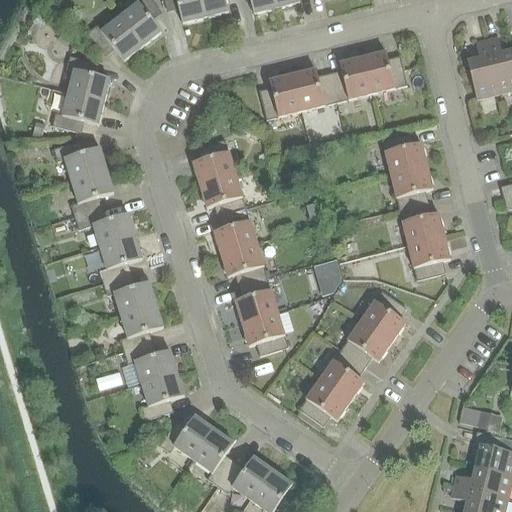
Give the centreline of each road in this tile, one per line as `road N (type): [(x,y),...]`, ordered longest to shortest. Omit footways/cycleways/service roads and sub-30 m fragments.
road 1 (residential): [(358,485),(223,389),(144,129),(159,90),(182,74),(428,15)]
road 2 (residential): [(499,296),(428,15)]
road 3 (residential): [(499,296),(480,311),(358,485)]
